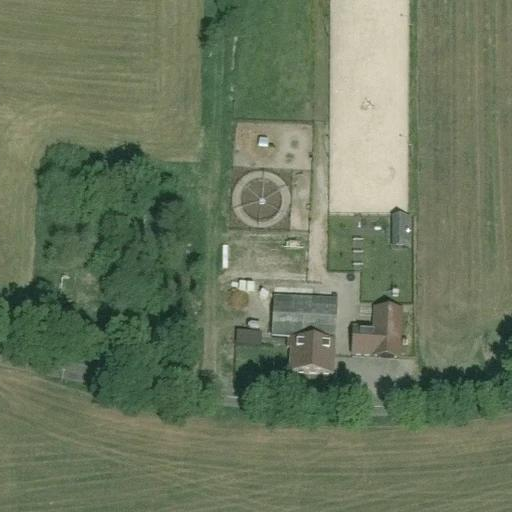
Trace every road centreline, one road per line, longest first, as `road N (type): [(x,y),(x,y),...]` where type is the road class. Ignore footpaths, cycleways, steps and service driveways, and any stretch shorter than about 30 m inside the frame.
road 1 (unclassified): [(511,394),(272,403),(0,353)]
road 2 (track): [(229,0),(207,395)]
